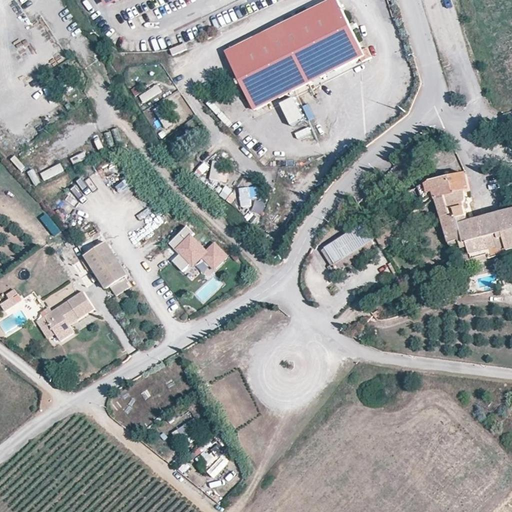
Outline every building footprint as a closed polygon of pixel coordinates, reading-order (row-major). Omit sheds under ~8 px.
[(103,0),(107,8),(123,0),(103,0)] [(366,57),(338,0),(336,0),(229,52),(257,110),(366,57)] [(206,36),(208,40),(215,36),(212,32),(206,36)] [(67,95),(76,90),(67,71),(58,76),(67,95)] [(139,94),(143,102),(163,93),(160,85),(139,94)] [(283,103),(288,114),(302,108),(296,96),(283,103)] [(163,104),(154,109),(165,129),(174,123),(163,104)] [(288,115),(293,127),(308,121),(302,109),(288,115)] [(309,127),(295,132),(298,140),(312,134),(309,127)] [(12,159),(21,169),(25,165),(16,155),(12,159)] [(213,160),(209,180),(221,182),(225,162),(213,160)] [(205,162),(196,171),(201,177),(210,168),(205,162)] [(62,163),(41,172),(44,180),(65,171),(62,163)] [(36,185),(41,182),(33,169),(28,172),(36,185)] [(471,192),(467,175),(431,182),(426,184),(429,195),(434,193),(437,201),(457,197),(457,194),(466,193),(471,192)] [(429,195),(426,184),(418,188),(421,197),(429,195)] [(219,195),(225,200),(232,190),(226,185),(219,195)] [(251,207),(251,199),(259,199),(259,186),(239,187),(240,207),(251,207)] [(419,200),(414,190),(405,195),(410,204),(419,200)] [(469,223),(464,204),(467,203),(467,202),(466,193),(457,194),(457,197),(437,201),(442,218),(457,215),(465,245),(505,235),(500,212),(497,213),(498,216),(469,223)] [(149,207),(159,223),(167,219),(157,202),(149,207)] [(511,253),(511,212),(503,214),(503,212),(500,212),(505,235),(510,254),(511,253)] [(457,215),(442,218),(450,244),(460,241),(462,247),(465,246),(465,245),(457,215)] [(404,219),(376,235),(383,250),(412,234),(404,219)] [(142,229),(146,235),(159,228),(155,222),(142,229)] [(375,240),(365,224),(325,249),(339,272),(377,248),(373,241),(375,240)] [(228,257),(216,244),(207,253),(192,238),(195,235),(187,228),(169,245),(177,253),(180,249),(184,252),(180,256),(173,263),(183,273),(192,265),(194,267),(203,258),(216,270),(228,257)] [(510,254),(505,235),(465,245),(465,246),(462,247),(465,263),(489,257),(490,259),(510,254)] [(452,250),(462,247),(460,241),(450,244),(452,250)] [(108,244),(87,258),(107,290),(111,287),(126,277),(129,275),(108,244)] [(339,272),(325,249),(322,251),(337,274),(339,272)] [(401,277),(392,263),(388,265),(397,280),(401,277)] [(117,297),(133,287),(126,277),(111,287),(117,297)] [(71,283),(44,299),(49,307),(76,291),(71,283)] [(49,341),(58,335),(62,343),(76,334),(71,326),(79,322),(96,310),(84,292),(52,313),(50,308),(45,312),(47,316),(45,317),(37,322),(49,341)] [(26,302),(30,313),(45,307),(40,296),(26,302)] [(5,312),(18,304),(14,299),(1,307),(5,312)] [(216,396),(234,385),(228,375),(211,386),(216,396)] [(230,404),(220,409),(230,427),(240,422),(230,404)] [(196,418),(178,427),(188,444),(205,435),(196,418)] [(218,443),(211,450),(218,458),(225,450),(218,443)] [(197,458),(205,466),(214,458),(205,449),(197,458)]
